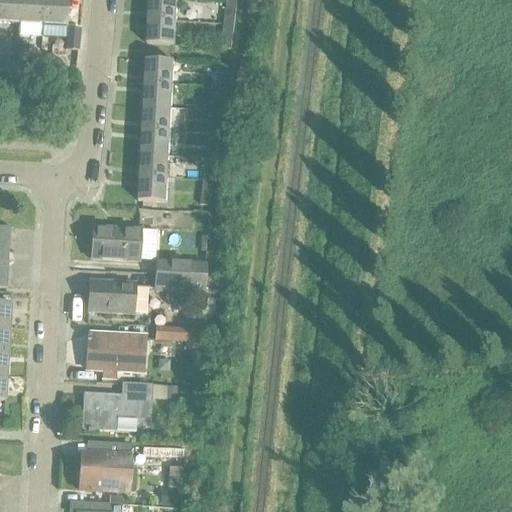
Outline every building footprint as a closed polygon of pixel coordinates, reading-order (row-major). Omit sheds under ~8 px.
[(0,0),(0,24),(18,26),(19,0),(0,0)] [(18,37),(41,38),(43,0),(19,0),(18,26),(18,37)] [(66,0),(43,0),(41,38),(65,40),(67,0),(66,0)] [(149,0),(149,21),(176,22),(177,0),(149,0)] [(227,0),(221,49),(231,50),(237,0),(227,0)] [(176,22),(149,21),(147,46),(175,47),(176,22)] [(146,61),(145,85),(173,87),(174,62),(146,61)] [(0,63),(0,73),(16,75),(17,65),(0,63)] [(17,65),(16,75),(39,76),(40,66),(17,65)] [(40,66),(39,76),(63,77),(64,67),(40,66)] [(200,207),(210,208),(229,67),(219,66),(200,207)] [(145,85),(143,109),(171,110),(173,87),(145,85)] [(143,109),(142,132),(170,133),(171,110),(143,109)] [(142,132),(141,156),(169,157),(170,133),(142,132)] [(141,156),(139,178),(167,180),(169,157),(141,156)] [(167,180),(139,178),(138,203),(166,204),(167,180)] [(0,240),(10,241),(10,228),(0,227),(0,240)] [(92,229),(90,261),(139,263),(139,261),(153,262),(155,234),(140,233),(140,231),(92,229)] [(0,240),(0,252),(9,253),(10,241),(0,240)] [(0,252),(0,264),(8,265),(9,253),(0,252)] [(156,263),(156,276),(156,277),(205,280),(206,266),(156,263)] [(0,264),(0,276),(7,277),(8,265),(0,264)] [(205,280),(156,277),(155,293),(204,296),(205,280)] [(148,289),(134,289),(134,285),(90,283),(88,314),(132,317),(132,314),(145,315),(147,291),(148,291),(148,289)] [(0,329),(8,330),(10,305),(0,304),(0,329)] [(0,329),(0,353),(7,354),(8,330),(0,329)] [(153,342),(186,344),(185,350),(197,351),(199,331),(154,329),(153,342)] [(87,336),(86,343),(88,343),(87,372),(102,373),(102,380),(115,381),(115,374),(142,375),(145,339),(87,336)] [(84,396),(82,431),(116,433),(117,420),(137,421),(151,422),(153,386),(124,385),(124,398),(84,396)] [(179,388),(166,388),(166,401),(179,402),(179,388)] [(137,470),(131,470),(132,446),(95,443),(94,455),(80,454),(78,492),(136,495),(137,470)] [(174,469),(172,491),(180,492),(185,451),(176,450),(174,469)]
